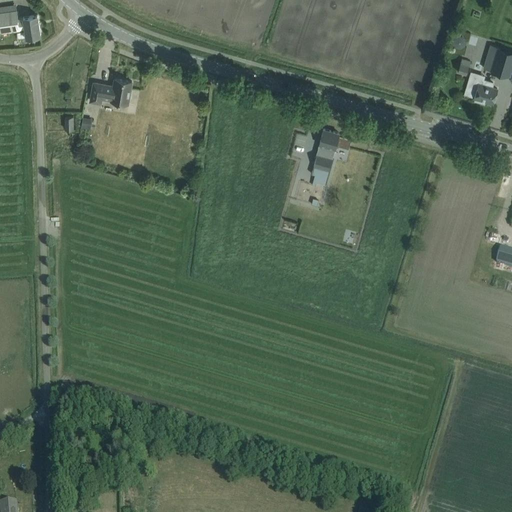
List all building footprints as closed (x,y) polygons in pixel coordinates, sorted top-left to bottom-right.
[(17,9),(9,10),(9,7),(3,8),(4,11),(0,11),(0,32),(20,29),(25,28),(26,37),(41,34),(38,14),(23,16),(23,17),(18,18),(17,9)] [(511,50),(490,44),(483,67),(510,75),(511,66),(511,50)] [(466,73),(470,61),(461,58),(458,71),(466,73)] [(493,102),(497,88),(490,86),(492,82),(480,78),(481,75),(471,71),(465,93),(475,96),(474,97),(476,97),(475,99),(484,102),(485,100),(493,102)] [(128,103),(132,81),(115,78),(113,86),(94,82),(90,100),(100,102),(101,97),(111,99),(111,100),(128,103)] [(66,129),(73,129),(73,115),(65,115),(66,129)] [(327,177),(339,132),(323,128),(316,156),(311,172),(315,173),(312,184),(314,185),(315,182),(325,184),(327,177)] [(493,237),(507,240),(508,229),(495,227),(493,237)] [(511,249),(501,247),(497,263),(511,266),(511,249)] [(17,511),(16,501),(0,502),(1,511),(17,511)]
